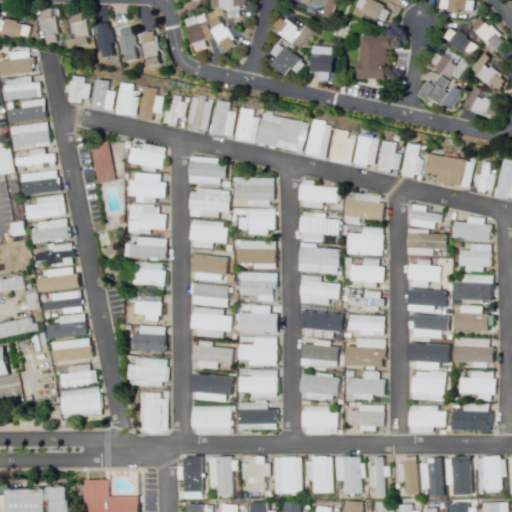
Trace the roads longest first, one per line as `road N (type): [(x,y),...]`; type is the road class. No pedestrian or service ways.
road 1 (residential): [(511,215),(65,116)]
road 2 (residential): [(511,446),(94,452)]
road 3 (residential): [(128,450),(52,54)]
road 4 (residential): [(184,447),(182,142)]
road 5 (residential): [(207,70),(496,134)]
road 6 (residential): [(292,445),(292,166)]
road 7 (residential): [(400,446),(400,189)]
road 8 (residential): [(509,446),(508,215)]
road 9 (residential): [(511,15),(505,134),(496,134)]
